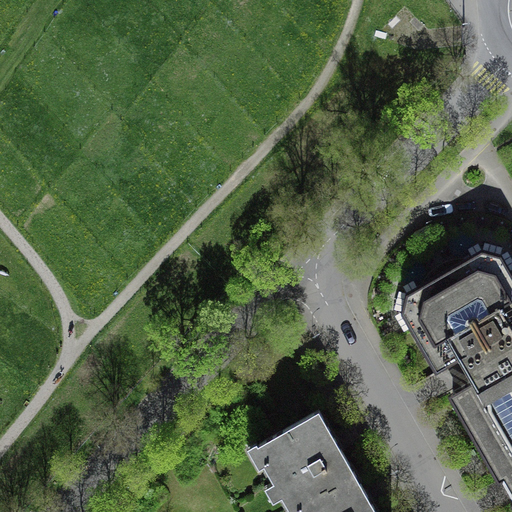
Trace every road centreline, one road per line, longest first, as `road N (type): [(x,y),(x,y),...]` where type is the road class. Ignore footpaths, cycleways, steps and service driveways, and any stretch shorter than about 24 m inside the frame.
road 1 (residential): [(304,266),(66,511)]
road 2 (residential): [(511,58),(304,266)]
road 3 (residential): [(304,266),(445,511)]
